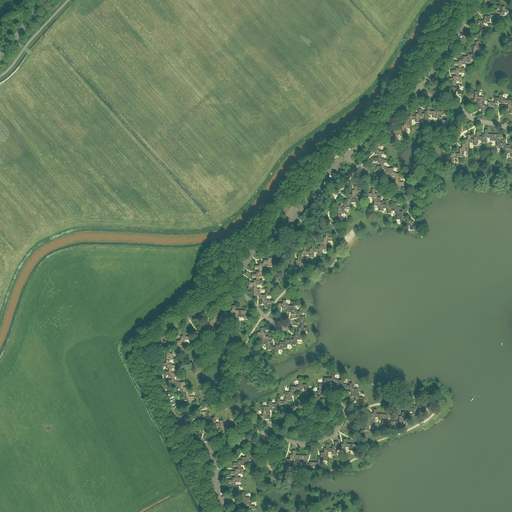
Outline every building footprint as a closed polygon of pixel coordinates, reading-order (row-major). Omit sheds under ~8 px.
[(505,9),(505,7),(501,7),(501,12),(497,12),(497,10),(494,10),(494,15),(489,15),(489,17),(484,17),(484,20),(483,20),(483,21),(478,21),(478,25),(480,24),(480,32),(479,32),(479,36),(483,36),(483,33),(487,33),(487,29),(484,30),(484,27),(483,27),(483,24),(487,24),(487,23),(490,23),(490,20),(493,20),(493,19),(497,19),(497,15),(500,15),(500,16),(504,16),(504,13),(507,13),(507,12),(508,12),(508,11),(507,11),(507,9),(505,9)] [(478,42),(475,42),(475,46),(473,46),(473,55),(467,55),(467,57),(463,57),(463,60),(458,60),(458,62),(454,62),(454,65),(458,65),(458,68),(455,68),(455,71),(451,70),(451,74),(455,74),(455,77),(453,77),(453,79),(448,79),(448,82),(452,82),(452,94),(456,94),(456,92),(458,92),(458,95),(461,95),(461,91),(459,91),(459,85),(456,85),(456,82),(458,82),(458,80),(461,80),(461,77),(459,77),(459,73),(461,73),(461,72),(464,72),(464,68),(462,68),(462,65),(464,65),(464,63),(470,63),(471,59),(473,59),(473,58),(476,58),(476,52),(477,52),(477,50),(481,50),(482,46),(478,46),(478,42)] [(478,92),(474,92),(474,101),(476,101),(476,105),(479,105),(479,110),(481,110),(481,114),(485,114),(485,110),(496,110),(497,106),(495,106),(495,104),(497,104),(497,102),(499,102),(499,104),(508,104),(508,109),(510,109),(510,114),(511,113),(511,103),(511,104),(511,101),(505,100),(505,99),(503,99),(503,95),(499,95),(499,98),(495,98),(494,101),(494,103),(488,103),(488,106),(484,106),(484,104),(483,104),(483,97),(479,97),(479,95),(478,95),(478,92)] [(429,111),(429,107),(426,107),(426,111),(424,111),(424,114),(421,114),(421,110),(418,110),(418,114),(415,114),(415,117),(413,117),(413,112),(409,112),(409,117),(407,117),(407,121),(404,121),(404,125),(401,125),(401,131),(393,131),(393,133),(388,133),(388,136),(393,136),(393,139),(396,139),(396,135),(399,135),(399,134),(405,134),(405,131),(406,131),(406,129),(410,129),(410,123),(412,123),(412,120),(415,120),(415,123),(419,123),(419,120),(420,120),(420,118),(424,118),(424,120),(427,120),(427,117),(429,117),(429,115),(432,115),(432,118),(438,118),(438,123),(441,123),(441,124),(443,124),(443,128),(447,128),(447,125),(451,125),(451,122),(447,122),(447,120),(441,120),(442,117),(439,117),(439,115),(441,115),(441,111),(429,111)] [(488,130),(484,130),(484,135),(482,135),(482,137),(479,137),(479,133),(476,133),(475,137),(473,137),(473,140),(470,140),(470,135),(467,135),(467,140),(465,140),(465,144),(462,144),(461,148),(459,148),(459,154),(451,153),(451,156),(446,156),(446,159),(450,159),(450,162),(454,162),(454,158),(456,158),(456,157),(462,157),(463,154),(464,154),(464,152),(468,152),(468,146),(469,146),(469,143),(473,143),(473,146),(476,146),(477,143),(478,143),(478,141),(482,141),(482,143),(485,144),(485,141),(486,141),(486,138),(490,138),(490,142),(496,142),(496,147),(499,147),(499,148),(501,148),(501,152),(508,152),(508,154),(510,154),(510,158),(511,157),(511,148),(509,149),(509,146),(505,146),(505,143),(500,143),(500,140),(497,140),(497,139),(499,139),(499,135),(487,135),(488,130)] [(379,142),(375,142),(375,150),(371,150),(371,153),(375,153),(375,155),(378,155),(378,158),(374,158),(374,161),(378,161),(378,164),(381,164),(381,167),(376,166),(376,170),(381,170),(381,172),(385,172),(385,175),(390,175),(390,177),(395,177),(395,186),(397,186),(397,190),(401,190),(401,186),(404,186),(404,182),(400,182),(400,180),(398,180),(398,174),(395,174),(395,173),(393,173),(393,169),(387,169),(387,167),(384,167),(384,164),(387,164),(387,160),(384,160),(384,159),(382,159),(382,155),(384,155),(384,152),(381,152),(381,150),(379,150),(379,142)] [(357,186),(354,186),(354,191),(352,191),(352,195),(348,195),(348,199),(346,199),(346,205),(343,205),(343,207),(341,207),(341,205),(338,205),(337,217),(333,217),(333,220),(337,220),(337,222),(346,223),(346,219),(343,219),(343,218),(341,218),(341,214),(344,214),(344,208),(349,208),(349,205),(351,205),(351,203),(355,203),(355,197),(356,197),(356,194),(360,195),(360,191),(357,191),(357,186)] [(375,189),(372,189),(372,194),(368,194),(368,197),(372,197),(372,200),(374,200),(374,206),(378,206),(378,208),(379,208),(379,211),(382,211),(382,209),(386,209),(386,211),(387,211),(387,214),(391,214),(391,211),(394,211),(394,214),(396,214),(396,220),(400,220),(400,222),(401,222),(401,225),(407,225),(407,227),(410,227),(410,231),(413,231),(413,228),(418,228),(418,224),(413,224),(413,222),(405,222),(405,216),(402,216),(402,212),(399,212),(399,208),(397,208),(397,203),(394,203),(394,208),(391,208),(391,205),(389,205),(389,201),(385,201),(385,205),(382,205),(382,202),(380,203),(380,198),(377,198),(377,194),(375,194),(375,189)] [(330,234),(326,234),(326,238),(324,238),(324,242),(321,242),(321,247),(319,247),(319,249),(316,249),(316,245),(312,245),(312,249),(310,249),(310,252),(307,252),(307,247),(304,247),(304,252),(301,252),(301,256),(298,256),(298,261),(296,261),(296,269),(299,269),(299,266),(301,266),(301,264),(305,264),(305,258),(306,258),(306,255),(310,255),(310,258),(313,258),(313,255),(315,255),(315,253),(318,253),(318,255),(322,255),(322,252),(323,252),(323,250),(327,250),(327,244),(329,244),(329,242),(333,242),(333,238),(330,238),(330,234)] [(277,259),(268,258),(268,261),(263,261),(263,264),(259,264),(259,266),(254,266),(254,269),(259,269),(259,272),(256,272),(256,274),(252,274),(252,278),(256,278),(256,281),(253,281),(253,283),(249,283),(249,286),(253,286),(253,298),(257,298),(257,296),(259,296),(259,298),(262,298),(262,304),(264,304),(264,308),(267,308),(267,304),(270,304),(271,300),(267,300),(267,298),(265,298),(265,295),(260,295),(260,289),(257,289),(257,285),(259,285),(259,284),(262,284),(262,281),(260,281),(260,277),(262,277),(262,276),(265,276),(265,272),(262,272),(262,268),(265,268),(265,267),(271,267),(271,263),(274,263),(274,262),(277,262),(277,259)] [(286,301),(282,301),(282,304),(278,304),(278,308),(282,308),(282,310),(286,310),(286,313),(291,313),(291,315),(296,315),(296,318),(299,318),(299,320),(297,320),(297,324),(300,324),(300,328),(298,328),(298,332),(295,332),(295,337),(293,337),(292,340),(284,340),(284,342),(279,342),(279,345),(275,345),(275,347),(271,347),(271,342),(269,342),(269,337),(266,337),(266,333),(263,333),(263,328),(260,328),(260,333),(257,333),(257,336),(261,336),(261,339),(262,339),(262,345),(266,345),(266,348),(267,348),(267,351),(275,351),(275,354),(278,354),(279,350),(281,350),(281,349),(287,349),(287,345),(290,345),(290,343),(292,343),(292,345),(296,346),(296,343),(297,343),(297,340),(301,340),(301,334),(303,334),(303,332),(307,332),(307,328),(304,328),(304,324),(306,324),(306,317),(300,317),(300,312),(297,312),(297,311),(294,310),(294,307),(288,306),(288,305),(286,305),(286,301)] [(235,306),(232,306),(232,311),(230,311),(229,313),(227,313),(227,309),(223,309),(223,313),(221,313),(221,316),(218,316),(218,311),(215,311),(215,316),(212,316),(212,320),(209,320),(209,324),(207,324),(207,330),(198,329),(198,332),(194,332),(193,335),(198,335),(198,338),(201,338),(202,334),(204,334),(204,333),(210,333),(210,330),(211,330),(212,328),(216,328),(216,322),(217,322),(217,319),(221,319),(221,322),(224,322),(224,319),(226,319),(226,317),(229,317),(229,319),(233,319),(233,316),(234,316),(234,314),(238,314),(238,317),(244,318),(244,319),(247,319),(247,316),(245,316),(245,315),(247,315),(247,311),(235,311),(235,306)] [(186,332),(182,332),(182,337),(180,337),(180,341),(177,341),(177,345),(175,345),(175,351),(172,351),(172,354),(170,354),(170,352),(166,352),(166,363),(161,363),(161,367),(166,367),(166,369),(169,369),(169,372),(164,372),(164,375),(169,375),(168,377),(171,377),(171,380),(167,380),(167,384),(171,384),(171,386),(175,386),(175,389),(180,389),(180,391),(185,391),(185,400),(187,400),(187,405),(191,405),(191,400),(194,400),(194,397),(190,397),(190,394),(189,394),(189,388),(186,388),(186,387),(183,387),(184,383),(177,383),(177,381),(175,381),(175,378),(177,378),(178,374),(174,374),(175,373),(172,373),(172,369),(175,369),(175,366),(172,366),(172,364),(170,364),(170,361),(173,361),(173,354),(178,354),(178,351),(179,351),(179,349),(183,349),(183,343),(185,343),(185,340),(189,340),(189,337),(186,337),(186,332)] [(335,379),(335,375),(331,375),(331,378),(324,379),(324,382),(323,382),(323,384),(319,384),(319,390),(317,390),(317,393),(314,393),(314,390),(307,390),(307,388),(307,385),(303,385),(303,381),(299,382),(299,386),(297,386),(297,387),(290,387),(290,390),(289,390),(289,392),(285,392),(285,399),(284,399),(284,401),(280,401),(280,399),(277,399),(277,402),(275,402),(276,404),(272,404),(272,401),(268,402),(268,405),(267,405),(267,407),(263,407),(263,413),(262,413),(262,416),(258,416),(258,420),(261,419),(261,424),(264,424),(264,419),(267,419),(267,415),(270,415),(270,411),(272,410),(272,408),(275,408),(275,412),(278,412),(278,408),(280,408),(280,405),(283,405),(283,409),(287,409),(287,405),(289,405),(289,400),(292,400),(292,396),(294,396),(294,390),(303,390),(303,388),(304,388),(304,391),(307,391),(307,393),(305,393),(305,397),(316,396),(317,401),(320,401),(320,396),(322,396),(322,392),(325,392),(325,388),(327,387),(327,382),(332,382),(332,384),(336,384),(336,387),(340,387),(340,389),(349,389),(349,393),(351,393),(351,397),(354,397),(355,401),(357,401),(357,406),(360,406),(360,401),(363,401),(363,398),(359,398),(359,395),(358,395),(358,389),(354,389),(354,387),(352,387),(352,384),(349,384),(349,386),(346,386),(346,384),(344,384),(344,380),(337,381),(337,379),(335,379)] [(428,400),(424,399),(424,404),(422,404),(422,406),(419,406),(419,402),(416,402),(416,406),(413,406),(413,408),(410,408),(411,404),(407,404),(407,408),(405,408),(404,412),(401,412),(401,417),(399,416),(398,422),(390,421),(390,423),(388,423),(388,420),(386,420),(386,419),(388,419),(388,415),(376,414),(377,410),(373,409),(373,414),(371,414),(370,418),(367,418),(367,422),(365,422),(364,431),(368,431),(368,428),(369,428),(369,426),(373,426),(374,420),(375,420),(375,418),(379,418),(379,421),(385,422),(385,423),(385,427),(389,427),(389,430),(393,430),(393,426),(395,426),(396,425),(402,426),(402,423),(403,423),(403,420),(407,421),(408,414),(409,414),(409,412),(413,412),(413,415),(416,415),(416,412),(418,412),(418,410),(422,410),(421,413),(425,413),(425,410),(426,410),(427,408),(430,408),(431,404),(428,404),(428,400)] [(201,410),(201,407),(198,407),(197,416),(199,416),(199,420),(202,420),(202,425),(205,425),(205,429),(208,429),(208,425),(211,425),(211,427),(213,427),(213,432),(216,432),(216,427),(219,427),(219,430),(221,430),(221,435),(225,435),(225,430),(237,430),(237,426),(235,426),(235,424),(237,424),(237,421),(234,421),(234,423),(228,423),(228,426),(224,426),(224,424),(223,424),(223,421),(219,421),(219,424),(216,424),(216,421),(214,421),(214,418),(211,418),(211,421),(207,421),(207,419),(206,419),(206,412),(202,412),(202,410),(201,410)] [(346,440),(343,439),(343,444),(341,444),(341,447),(338,446),(338,442),(334,442),(334,446),(332,446),(332,449),(329,449),(329,444),(326,444),(326,449),(323,449),(323,453),(320,453),(320,457),(318,457),(318,463),(309,462),(309,465),(307,464),(307,462),(305,461),(305,460),(307,460),(307,456),(295,455),(295,451),(292,451),(292,455),(290,455),(289,459),(286,459),(286,464),(284,464),(283,473),(287,473),(287,470),(288,470),(288,468),(292,468),(293,461),(294,461),(294,459),(298,459),(298,462),(304,463),(304,465),(304,468),(309,468),(308,471),(312,471),(312,467),(315,467),(315,466),(321,466),(321,463),(322,463),(322,461),(326,461),(327,455),(328,455),(328,452),(332,453),(332,455),(335,455),(335,452),(337,452),(337,450),(340,450),(340,453),(344,453),(344,450),(345,450),(345,448),(349,448),(349,451),(355,451),(355,453),(358,453),(358,450),(356,450),(356,448),(358,448),(358,445),(346,444),(346,440)] [(255,459),(255,455),(246,455),(246,457),(241,458),(241,461),(237,461),(237,463),(233,463),(233,466),(237,466),(237,469),(235,469),(235,472),(230,472),(230,475),(235,475),(235,478),(232,478),(232,480),(228,480),(228,484),(232,484),(232,495),(236,495),(236,493),(238,493),(238,496),(241,496),(241,501),(243,501),(243,506),(246,506),(246,510),(248,510),(248,511),(251,511),(252,510),(255,510),(255,506),(251,506),(251,504),(250,504),(249,498),(245,498),(245,495),(244,495),(244,492),(239,492),(239,486),(236,486),(236,483),(238,483),(238,481),(241,481),(241,478),(238,478),(238,474),(241,474),(240,473),(243,473),(243,469),(241,469),(241,466),(243,465),(243,464),(249,464),(249,460),(252,460),(252,459),(255,459)]
